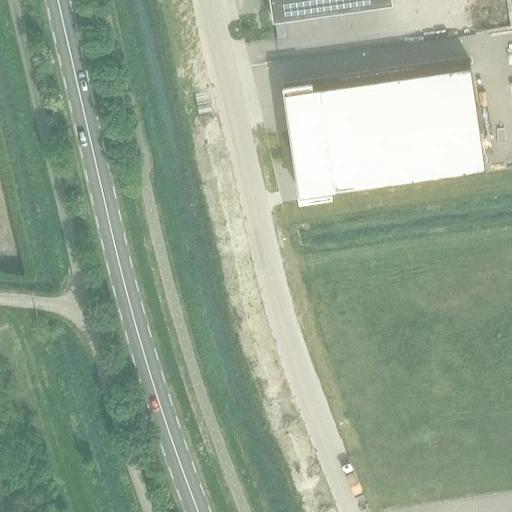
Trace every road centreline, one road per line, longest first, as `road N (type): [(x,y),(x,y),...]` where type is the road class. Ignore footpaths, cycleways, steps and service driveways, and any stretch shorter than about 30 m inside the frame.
road 1 (unclassified): [(201,0),(264,277),(349,511)]
road 2 (secondary): [(196,511),(102,222),(51,0)]
road 3 (unclassified): [(8,0),(85,318),(148,511)]
